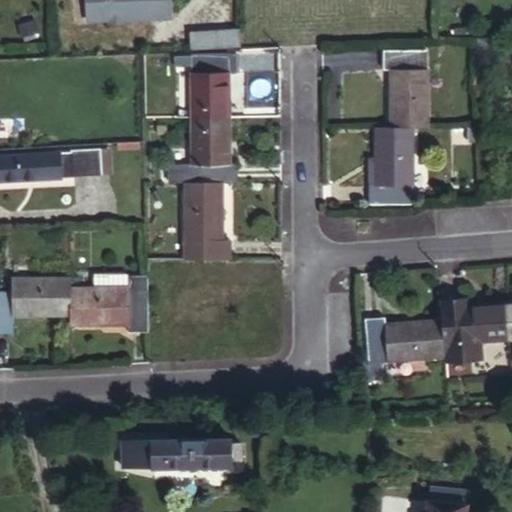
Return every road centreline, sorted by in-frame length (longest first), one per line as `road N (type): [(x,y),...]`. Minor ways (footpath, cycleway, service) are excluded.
road 1 (residential): [(0,389),(257,385),(292,373),(295,259)]
road 2 (residential): [(295,259),(511,241)]
road 3 (residential): [(295,259),(297,49)]
